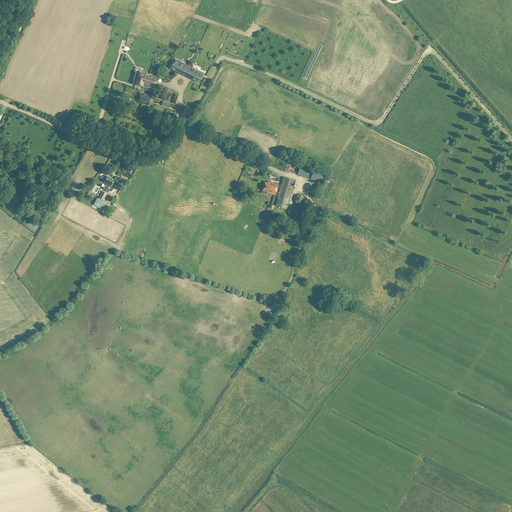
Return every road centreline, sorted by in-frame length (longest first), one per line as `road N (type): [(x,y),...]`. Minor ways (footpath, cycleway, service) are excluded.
road 1 (track): [(435,53),(424,53),(375,123),(220,58),(188,129)]
road 2 (track): [(283,173),(188,129),(153,159),(119,157),(0,102)]
